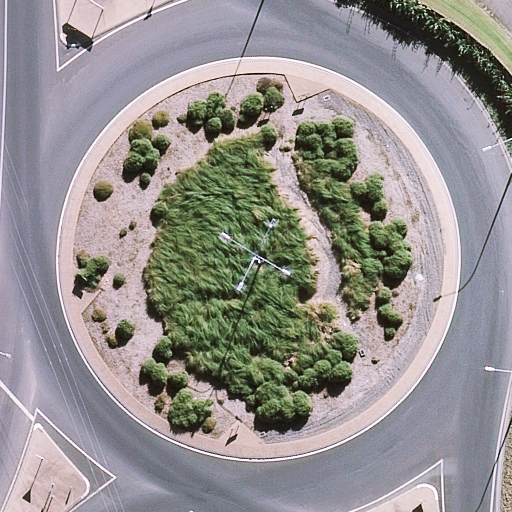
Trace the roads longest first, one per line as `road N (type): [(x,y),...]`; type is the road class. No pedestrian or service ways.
road 1 (secondary): [(283,24),(351,43),(410,81),(455,135),(482,199),(489,269),(476,337)]
road 2 (secondary): [(36,164),(81,96),(154,44),(211,26),(283,24)]
road 3 (secondary): [(476,337),(441,400),(389,450),(324,482),(253,493)]
road 4 (secondary): [(196,485),(139,463),(90,427),(51,379),(27,324)]
road 5 (secondary): [(476,337),(469,511)]
road 6 (secondary): [(36,164),(32,0)]
road 7 (secondary): [(27,324),(18,243),(36,164)]
